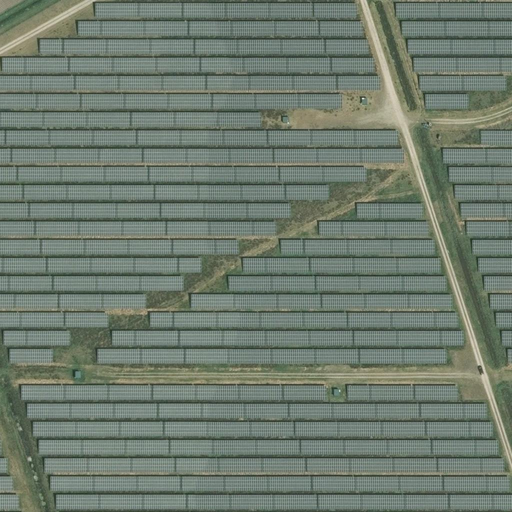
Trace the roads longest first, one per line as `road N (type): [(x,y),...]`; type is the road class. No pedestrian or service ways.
road 1 (track): [(511,466),(362,0)]
road 2 (track): [(99,373),(511,375)]
road 3 (track): [(307,120),(489,121),(511,109)]
